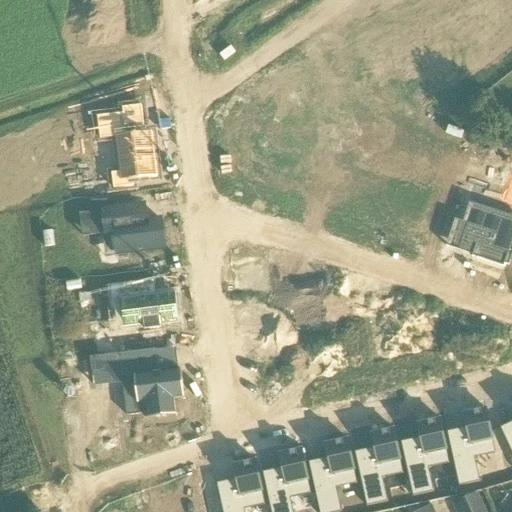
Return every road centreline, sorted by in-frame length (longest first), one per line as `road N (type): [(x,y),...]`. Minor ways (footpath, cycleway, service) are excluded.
road 1 (residential): [(204,210),(511,309)]
road 2 (residential): [(226,444),(511,373)]
road 3 (residential): [(226,444),(204,210)]
road 4 (residential): [(343,0),(194,103)]
road 5 (residential): [(76,511),(91,485),(226,444)]
